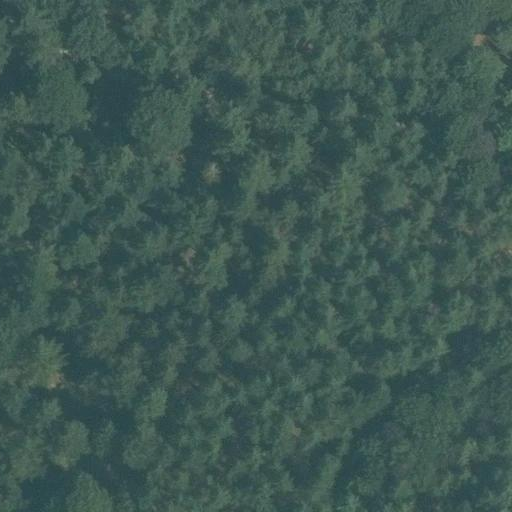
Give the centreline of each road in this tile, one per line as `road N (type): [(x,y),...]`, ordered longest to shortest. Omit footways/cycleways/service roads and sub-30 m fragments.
road 1 (track): [(0,24),(155,88),(389,112),(416,123),(511,196)]
road 2 (track): [(445,0),(469,53),(416,123)]
